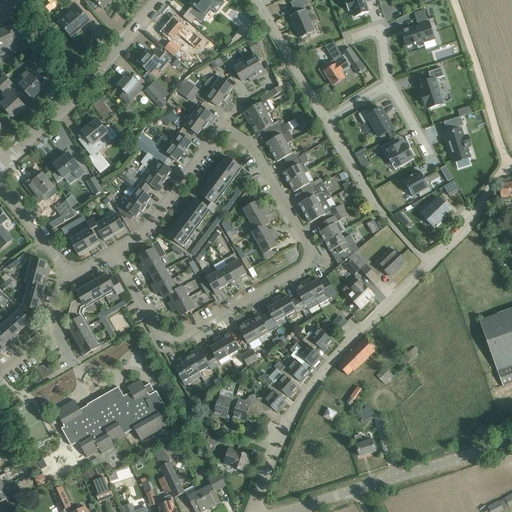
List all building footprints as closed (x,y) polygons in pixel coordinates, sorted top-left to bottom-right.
[(85,0),(90,5),(96,1),(103,9),(112,0),(85,0)] [(206,16),(204,14),(209,8),(215,13),(225,3),(221,0),(191,0),(189,3),(194,7),(189,13),(201,23),(206,16)] [(304,9),(302,6),(309,3),(307,0),(293,0),(290,1),(296,13),(290,15),(300,37),(314,31),(305,9),(304,9)] [(352,10),(355,18),(369,13),(366,4),(376,0),(375,0),(345,0),(344,0),(348,12),(352,10)] [(68,9),(71,13),(65,18),(63,18),(60,20),(60,22),(59,23),(60,24),(60,26),(62,28),(64,28),(71,36),(72,36),(70,34),(82,25),(83,26),(89,21),(86,17),(86,15),(84,13),(82,13),(74,3),(68,9)] [(423,17),(421,11),(414,13),(416,19),(423,17)] [(175,19),(164,32),(173,39),(179,32),(184,36),(189,31),(184,27),(184,26),(175,19)] [(414,44),(416,44),(418,50),(426,48),(424,42),(434,39),(428,22),(401,31),(406,46),(414,44)] [(13,25),(0,31),(0,32),(9,52),(18,48),(20,51),(30,47),(24,35),(19,38),(13,25)] [(0,60),(2,60),(1,56),(9,52),(0,32),(0,60)] [(252,53),(260,48),(254,38),(246,42),(252,53)] [(165,49),(174,56),(181,49),(171,41),(165,49)] [(328,45),(337,58),(319,70),(324,78),(326,76),(333,86),(345,78),(341,72),(349,66),(334,43),(328,45)] [(351,65),(352,65),(358,61),(350,48),(343,52),(351,65)] [(138,63),(145,69),(150,73),(155,67),(160,71),(169,60),(158,50),(153,55),(148,51),(138,63)] [(259,78),(265,74),(255,56),(245,62),(254,78),(258,76),(259,78)] [(234,68),(237,73),(242,82),(248,78),(250,82),(251,82),(250,81),(254,78),(245,62),(234,68)] [(25,80),(20,85),(32,99),(43,88),(35,79),(40,74),(31,65),(26,70),(27,72),(22,77),(25,80)] [(437,79),(444,76),(442,68),(428,72),(431,80),(419,83),(422,91),(420,92),(425,107),(427,107),(428,109),(443,104),(439,93),(441,93),(437,79)] [(124,92),(120,97),(130,106),(145,88),(128,74),(123,80),(121,79),(118,83),(119,84),(118,86),(124,92)] [(5,76),(0,80),(0,88),(3,92),(11,83),(5,76)] [(208,81),(206,83),(228,99),(231,96),(232,97),(232,96),(228,93),(233,88),(218,76),(215,77),(212,78),(210,79),(208,81)] [(180,85),(196,97),(200,91),(185,79),(180,85)] [(225,103),(228,99),(206,83),(205,85),(204,88),(203,90),(203,93),(203,96),(218,107),(223,101),(226,104),(227,104),(225,103)] [(151,84),(144,90),(161,108),(167,103),(168,102),(168,101),(164,98),(151,84)] [(192,102),(196,97),(180,85),(176,90),(192,102)] [(284,90),(281,85),(271,91),(274,96),(284,90)] [(1,105),(6,109),(12,117),(24,106),(17,99),(8,90),(3,95),(7,100),(1,105)] [(267,114),(272,111),(266,100),(243,113),(247,120),(248,119),(250,123),(267,114)] [(216,118),(204,109),(199,105),(192,115),(208,127),(210,123),(211,124),(216,118)] [(392,130),(393,129),(381,108),(372,113),(369,108),(358,114),(364,124),(370,121),(379,137),(387,132),(389,136),(395,133),(392,130)] [(172,121),(171,121),(178,126),(182,120),(171,112),(164,115),(168,119),(172,121)] [(281,127),(278,121),(273,124),(267,114),(250,123),(252,127),(251,128),(255,135),(262,130),(265,136),(269,133),(281,127)] [(205,130),(208,127),(192,115),(184,125),(198,135),(202,129),(206,132),(206,131),(205,130)] [(468,157),(465,148),(468,147),(467,147),(470,146),(467,136),(463,137),(461,129),(460,129),(459,127),(463,125),(461,117),(444,122),(446,131),(447,131),(448,133),(445,134),(454,163),(470,157),(469,156),(468,157)] [(81,143),(87,151),(92,157),(103,147),(98,141),(106,134),(110,140),(113,140),(116,137),(117,135),(109,125),(107,125),(103,128),(97,120),(82,132),(87,138),(81,143)] [(292,129),(288,123),(281,127),(269,133),(273,139),(266,143),(271,152),(286,144),(293,140),(288,131),(292,129)] [(179,133),(178,134),(173,130),(167,139),(187,154),(189,151),(191,152),(191,151),(187,149),(192,143),(179,133)] [(139,140),(151,149),(155,144),(143,135),(139,140)] [(184,158),(187,154),(167,139),(160,149),(177,162),(181,156),(185,159),(186,159),(184,158)] [(147,154),(151,149),(139,140),(136,145),(147,154)] [(410,150),(408,151),(404,144),(401,146),(399,144),(396,146),(393,141),(382,147),(389,161),(393,159),(397,167),(413,159),(412,157),(413,156),(410,150)] [(292,153),(286,144),(271,152),(277,162),(284,159),(287,164),(298,157),(294,151),(292,153)] [(128,160),(134,155),(130,149),(123,155),(128,160)] [(357,155),(365,169),(372,165),(363,151),(357,155)] [(59,157),(53,162),(54,164),(53,165),(58,171),(53,175),(57,183),(63,178),(64,178),(72,172),(78,179),(84,173),(75,161),(68,153),(60,160),(59,157)] [(289,183),(304,174),(307,172),(307,171),(308,169),(306,167),(304,167),(304,166),(304,164),(308,162),(303,154),(298,157),(287,164),(290,169),(283,173),(289,183)] [(167,235),(175,241),(181,246),(209,209),(214,214),(218,208),(212,204),(240,167),(226,156),(198,193),(204,198),(201,203),(194,198),(167,235)] [(151,171),(167,182),(169,178),(170,179),(171,179),(167,176),(171,170),(154,157),(146,167),(151,171)] [(142,176),(128,166),(124,172),(137,182),(142,176)] [(440,169),(448,182),(453,179),(445,166),(440,169)] [(164,185),(167,182),(151,171),(144,180),(141,184),(148,190),(151,186),(159,192),(163,186),(165,187),(165,186),(164,185)] [(409,190),(413,197),(418,194),(420,197),(431,191),(424,178),(420,171),(403,181),(407,188),(409,190)] [(133,187),(137,182),(124,172),(118,176),(133,187)] [(44,198),(42,196),(54,187),(43,174),(32,183),(30,180),(24,185),(38,203),(44,198)] [(309,183),(304,174),(289,183),(294,192),(301,189),(304,194),(322,183),(320,179),(313,182),(312,181),(309,183)] [(95,196),(102,192),(94,178),(87,182),(95,196)] [(449,197),(460,191),(454,181),(444,187),(449,197)] [(511,182),(500,184),(501,198),(511,196),(511,182)] [(304,214),(324,202),(321,197),(328,193),(322,183),(304,194),(307,199),(299,204),(304,214)] [(130,198),(146,209),(148,206),(150,207),(150,206),(146,204),(151,198),(145,194),(148,190),(141,184),(138,188),(130,198)] [(347,193),(349,195),(351,194),(354,190),(351,186),(350,187),(345,190),(343,192),(343,193),(345,192),(347,193)] [(107,197),(110,201),(115,197),(109,190),(104,194),(107,197)] [(102,202),(105,205),(110,201),(107,197),(102,202)] [(434,227),(450,211),(447,208),(448,207),(441,200),(441,201),(438,198),(439,198),(438,197),(421,214),(421,215),(422,214),(434,227)] [(123,208),(128,211),(136,217),(140,212),(144,214),(143,213),(146,209),(130,198),(123,208)] [(326,201),(324,202),(304,214),(310,223),(320,218),(323,223),(343,212),(345,210),(342,204),(331,210),(326,201)] [(257,202),(248,207),(243,210),(249,220),(266,211),(264,207),(265,206),(261,208),(257,202)] [(49,223),(53,229),(75,216),(70,207),(67,209),(62,215),(49,223)] [(0,246),(1,248),(12,239),(1,225),(8,220),(0,209),(0,246)] [(251,233),(269,223),(265,217),(269,214),(268,215),(266,211),(249,220),(254,231),(251,232),(251,233)] [(325,242),(340,233),(345,230),(340,220),(346,217),(343,212),(323,223),(326,228),(319,232),(325,242)] [(116,214),(96,225),(93,220),(87,223),(90,229),(70,240),(79,256),(99,244),(95,237),(101,234),(105,241),(125,230),(116,214)] [(222,224),(226,233),(230,231),(225,220),(222,224)] [(257,243),(274,234),(272,230),(273,229),(269,231),(266,225),(269,223),(251,233),(257,243)] [(214,242),(222,232),(220,227),(211,240),(214,242)] [(336,248),(344,262),(349,258),(355,253),(357,251),(354,245),(356,244),(350,235),(343,239),(340,233),(325,242),(330,251),(336,248)] [(257,243),(258,245),(263,254),(277,246),(274,239),(278,237),(276,237),(274,234),(257,243)] [(204,256),(206,253),(214,242),(211,240),(200,253),(204,256)] [(183,252),(174,245),(171,248),(181,255),(183,252)] [(400,246),(380,265),(391,277),(406,262),(402,257),(406,253),(400,246)] [(154,248),(148,251),(140,256),(144,262),(140,265),(141,265),(143,268),(160,259),(154,248)] [(355,253),(349,258),(350,258),(360,269),(361,270),(365,265),(366,265),(355,253)] [(32,258),(28,270),(47,275),(48,271),(50,271),(45,270),(47,262),(32,258)] [(350,258),(343,264),(354,275),(360,269),(350,258)] [(160,259),(143,268),(145,272),(144,273),(148,271),(152,277),(166,269),(160,259)] [(238,260),(227,266),(237,283),(241,281),(241,282),(242,282),(240,278),(246,274),(238,260)] [(355,275),(366,287),(376,277),(365,265),(361,270),(355,275)] [(227,266),(217,272),(225,286),(231,282),(233,287),(234,286),(233,285),(237,283),(227,266)] [(247,270),(252,279),(257,276),(252,268),(247,270)] [(166,269),(152,277),(155,283),(151,286),(152,286),(153,285),(155,289),(172,280),(166,269)] [(28,270),(25,282),(45,287),(45,286),(41,285),(43,279),(47,280),(46,279),(47,275),(28,270)] [(206,278),(217,296),(216,295),(220,293),(221,294),(219,289),(225,286),(217,272),(206,278)] [(106,273),(95,279),(105,295),(114,289),(115,289),(110,280),(106,273)] [(117,295),(120,294),(124,291),(115,277),(110,280),(115,289),(114,289),(117,295)] [(355,277),(347,285),(353,291),(348,296),(361,308),(373,296),(361,283),(360,283),(355,277)] [(4,290),(5,289),(12,282),(9,278),(1,287),(4,290)] [(86,284),(95,300),(105,295),(95,279),(86,284)] [(306,283),(315,300),(318,305),(328,299),(330,302),(337,298),(328,283),(322,286),(318,280),(312,283),(310,279),(309,279),(310,281),(306,283)] [(172,280),(155,289),(157,293),(156,294),(160,292),(164,298),(183,287),(178,290),(172,280)] [(45,287),(25,282),(29,283),(26,294),(44,299),(46,295),(47,296),(47,295),(43,294),(45,287)] [(301,299),(297,302),(302,311),(307,308),(305,305),(315,300),(306,283),(303,285),(302,283),(301,284),(302,285),(296,289),(301,299)] [(86,284),(76,290),(85,306),(95,300),(86,284)] [(183,287),(164,298),(169,296),(172,301),(168,304),(169,304),(170,303),(172,307),(189,298),(183,287)] [(66,326),(81,317),(79,314),(81,308),(85,306),(76,290),(75,290),(79,296),(70,301),(66,316),(71,317),(73,321),(66,326)] [(44,299),(26,294),(23,306),(38,310),(40,303),(45,304),(43,303),(44,299)] [(297,313),(302,311),(297,302),(293,304),(288,296),(282,300),(280,296),(279,296),(280,297),(276,300),(285,317),(295,311),(297,313)] [(195,308),(189,298),(172,307),(174,311),(173,312),(177,310),(181,316),(195,308)] [(275,322),(285,317),(276,300),(272,302),(272,300),(271,301),(274,305),(267,308),(275,322)] [(107,316),(126,305),(124,301),(98,315),(112,340),(116,337),(103,316),(106,314),(107,316)] [(511,308),(479,321),(503,386),(511,382),(511,308)] [(11,318),(21,330),(27,325),(30,329),(30,328),(29,327),(32,324),(33,326),(34,325),(20,310),(11,318)] [(259,339),(270,333),(259,314),(252,318),(253,320),(249,322),(259,339)] [(340,316),(333,325),(339,331),(347,321),(340,316)] [(66,326),(71,336),(87,327),(81,317),(66,326)] [(11,318),(2,326),(14,340),(18,337),(19,338),(16,335),(21,330),(11,318)] [(329,325),(326,319),(321,322),(324,328),(329,325)] [(238,326),(248,345),(259,339),(249,322),(246,324),(245,323),(238,326)] [(2,326),(0,327),(0,342),(6,349),(6,348),(4,345),(9,341),(12,345),(12,344),(11,343),(14,340),(2,326)] [(71,336),(77,346),(92,337),(87,327),(71,336)] [(302,341),(306,344),(313,350),(317,345),(324,352),(333,342),(318,328),(313,333),(310,331),(302,341)] [(229,356),(240,350),(229,331),(222,335),(223,337),(219,339),(229,356)] [(83,356),(98,347),(92,337),(77,346),(83,356)] [(377,349),(366,337),(343,360),(344,361),(338,366),(348,376),(353,371),(353,372),(377,349)] [(214,354),(210,357),(216,368),(220,365),(222,366),(231,361),(229,356),(219,339),(216,341),(215,340),(214,340),(217,344),(210,347),(214,354)] [(322,357),(313,350),(306,344),(301,349),(295,344),(289,351),(293,354),(290,356),(294,360),(295,359),(302,365),(306,361),(313,367),(322,357)] [(193,354),(189,356),(199,374),(205,370),(205,371),(210,371),(216,368),(210,357),(206,359),(199,348),(192,352),(193,354)] [(406,366),(411,363),(409,361),(419,355),(415,348),(400,357),(406,366)] [(394,349),(385,355),(388,360),(393,357),(397,362),(401,360),(394,349)] [(252,350),(247,353),(253,363),(258,361),(252,350)] [(247,366),(253,363),(247,353),(241,355),(247,366)] [(189,379),(199,374),(189,356),(186,358),(185,356),(185,357),(185,358),(179,362),(180,364),(175,368),(185,386),(191,382),(189,379)] [(277,370),(279,372),(283,376),(284,375),(288,379),(290,381),(294,377),(301,383),(310,373),(302,365),(295,359),(294,360),(286,369),(278,362),(273,367),(277,370)] [(385,367),(376,375),(385,384),(394,376),(385,367)] [(264,373),(261,377),(269,386),(268,388),(271,391),(272,390),(279,396),(283,392),(290,398),(299,388),(290,381),(288,379),(284,375),(283,376),(279,372),(277,370),(269,378),(264,373)] [(100,451),(102,455),(115,447),(113,443),(126,437),(125,435),(135,429),(141,442),(167,427),(158,411),(165,407),(165,406),(164,407),(156,392),(157,392),(156,391),(155,392),(150,384),(144,387),(141,380),(140,380),(141,381),(128,388),(128,387),(127,387),(134,399),(131,401),(129,399),(124,402),(122,398),(124,397),(119,387),(118,387),(120,390),(107,398),(105,395),(88,405),(88,404),(87,405),(89,408),(82,412),(75,401),(75,402),(57,412),(56,411),(56,412),(64,427),(61,429),(71,446),(78,443),(87,458),(100,451)] [(356,386),(347,400),(351,403),(361,389),(356,386)] [(239,400),(240,399),(232,397),(233,395),(233,393),(222,390),(221,391),(220,396),(219,395),(213,415),(226,419),(229,410),(234,412),(239,400)] [(257,399),(261,414),(267,412),(272,408),(278,414),(287,404),(279,396),(272,390),(271,391),(263,400),(261,398),(257,399)] [(253,416),(261,414),(257,399),(256,399),(255,394),(249,396),(248,399),(247,399),(246,401),(245,402),(239,400),(234,412),(232,419),(245,423),(248,414),(253,416)] [(195,395),(190,398),(193,404),(199,401),(198,401),(195,395)] [(358,415),(365,422),(373,413),(366,406),(358,415)] [(332,422),(337,413),(328,408),(323,417),(332,422)] [(357,445),(356,445),(360,457),(375,452),(372,440),(362,443),(360,435),(354,437),(357,445)] [(207,443),(216,445),(218,439),(209,436),(207,443)] [(172,492),(174,498),(180,495),(184,493),(181,487),(169,463),(170,462),(164,449),(154,453),(161,467),(159,467),(160,467),(164,477),(172,492)] [(229,449),(226,459),(224,464),(232,466),(232,467),(244,471),(249,456),(229,449)] [(40,468),(35,459),(34,458),(27,462),(33,472),(40,468)] [(37,463),(41,470),(47,466),(44,459),(37,463)] [(111,467),(110,464),(104,467),(107,473),(113,470),(111,467)] [(100,466),(94,468),(95,469),(95,471),(97,473),(98,476),(103,473),(104,473),(100,466)] [(85,476),(87,482),(98,477),(95,471),(85,476)] [(226,486),(222,477),(219,472),(207,478),(211,486),(203,490),(200,484),(196,486),(208,509),(216,505),(215,504),(220,501),(215,492),(226,486)] [(94,481),(98,491),(96,492),(99,502),(113,497),(110,487),(108,487),(104,477),(94,481)] [(149,481),(142,483),(145,491),(151,489),(149,481)] [(60,483),(50,488),(52,491),(62,511),(71,507),(60,483)] [(8,485),(4,487),(0,489),(0,502),(6,499),(9,505),(23,497),(20,491),(10,496),(7,492),(11,490),(8,485)] [(201,511),(202,511),(208,509),(196,486),(193,488),(196,493),(188,497),(195,511),(199,511),(201,511)] [(153,491),(146,493),(151,506),(157,504),(153,491)] [(160,511),(176,511),(175,508),(171,495),(164,497),(166,502),(164,502),(164,503),(158,505),(160,511)] [(499,501),(487,507),(489,511),(498,511),(503,509),(499,501)]
